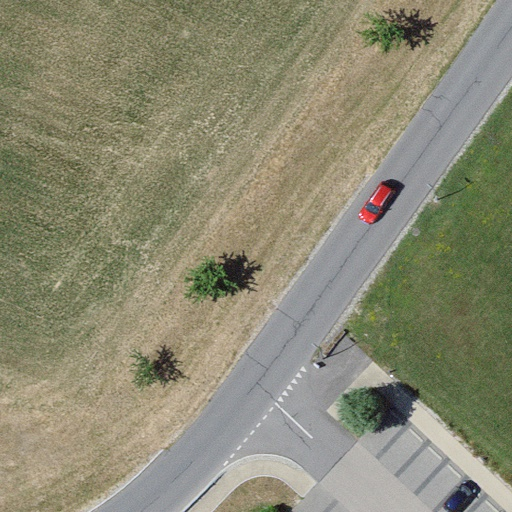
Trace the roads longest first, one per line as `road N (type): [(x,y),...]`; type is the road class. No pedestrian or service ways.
road 1 (tertiary): [(511,37),(248,395)]
road 2 (residential): [(248,395),(370,511)]
road 3 (tertiary): [(248,395),(140,511)]
